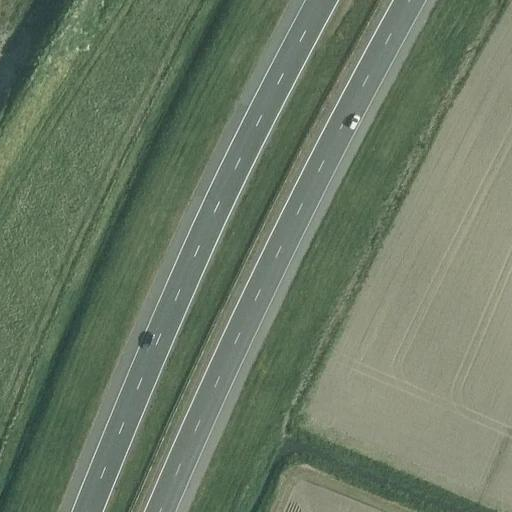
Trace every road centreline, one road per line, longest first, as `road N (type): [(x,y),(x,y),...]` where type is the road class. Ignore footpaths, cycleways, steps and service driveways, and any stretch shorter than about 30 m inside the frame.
road 1 (motorway): [(163,511),(305,203),(413,0)]
road 2 (motorway): [(326,0),(228,189),(91,511)]
